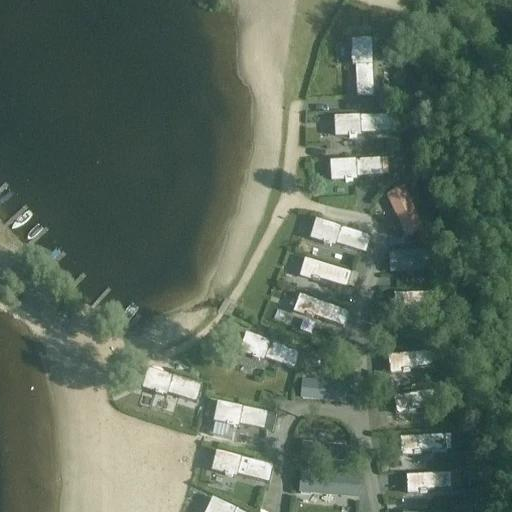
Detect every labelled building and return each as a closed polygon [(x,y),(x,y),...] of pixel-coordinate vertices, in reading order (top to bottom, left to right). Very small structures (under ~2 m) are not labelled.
[(351,56),(351,63),(353,62),(354,66),(355,66),(356,93),(374,92),(372,42),(353,42),(353,55),(351,56)] [(390,91),(377,92),(378,110),(391,110),(390,91)] [(360,136),(360,135),(386,134),(386,116),(335,118),(336,137),(349,137),(349,139),(356,138),(356,136),(360,136)] [(356,180),(356,179),(383,178),(381,159),(331,162),(332,182),(345,181),(345,183),(352,182),(352,180),(356,180)] [(403,191),(388,198),(406,236),(421,229),(403,191)] [(330,245),(334,246),(334,245),(360,253),(365,236),(317,221),(311,239),(324,243),(323,245),(330,247),(330,245)] [(435,270),(434,253),(393,256),(393,272),(435,270)] [(304,262),(299,277),(351,292),(355,277),(304,262)] [(415,312),(415,310),(439,309),(439,293),(394,295),(395,313),(415,312)] [(313,321),(314,319),(317,321),(318,320),(343,329),(349,312),(301,294),(295,312),(307,317),(306,319),(313,321)] [(247,335),(240,353),(252,357),(252,359),(258,362),(259,360),(263,361),(263,360),(295,370),(300,354),(247,335)] [(409,373),(409,371),(434,369),(432,353),(388,357),(390,375),(409,373)] [(149,371),(143,389),(156,393),(155,395),(162,397),(162,395),(166,396),(166,395),(196,403),(201,387),(149,371)] [(314,382),(302,381),(301,393),(302,394),(302,398),(346,403),(347,387),(314,384),(314,382)] [(439,407),(437,391),(393,398),(396,416),(415,413),(415,411),(439,407)] [(218,403),(214,422),(227,425),(227,427),(234,428),(234,426),(238,427),(238,426),(264,432),(273,434),(276,416),(268,414),(218,403)] [(421,454),(445,453),(444,436),(400,439),(401,457),(421,456),(421,454)] [(300,444),(299,460),(341,464),(342,448),(300,444)] [(217,453),(212,471),(225,475),(225,477),(231,478),(232,476),(236,477),(236,476),(262,483),(269,485),(274,467),(266,465),(217,453)] [(451,491),(450,475),(406,477),(407,495),(427,494),(426,493),(451,491)] [(301,484),(300,495),(311,495),(311,493),(359,498),(360,481),(304,476),(303,484),(301,484)] [(239,511),(213,500),(207,511),(239,511)]
